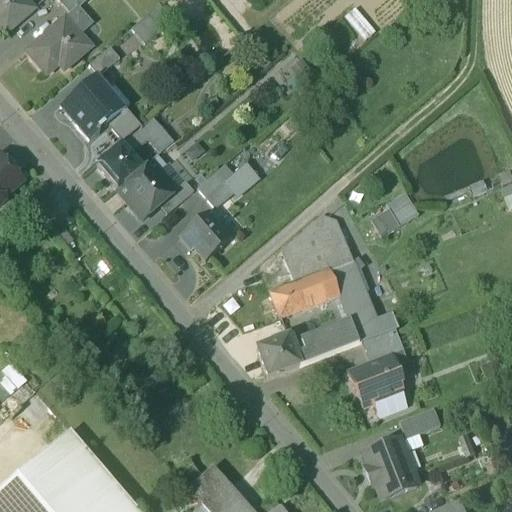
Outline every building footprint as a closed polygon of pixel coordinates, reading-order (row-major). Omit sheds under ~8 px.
[(0,0),(0,32),(5,38),(33,14),(23,2),(25,0),(0,0)] [(53,0),(61,9),(71,0),(53,0)] [(81,0),(71,0),(61,9),(69,19),(86,5),(81,0)] [(135,29),(145,42),(174,22),(165,8),(135,29)] [(91,51),(65,21),(25,56),(45,80),(57,70),(63,76),(91,51)] [(109,52),(88,70),(96,80),(97,81),(119,63),(109,52)] [(97,81),(96,80),(59,112),(87,145),(96,137),(97,138),(103,133),(102,132),(106,129),(124,114),(97,81)] [(124,114),(106,129),(121,147),(139,131),(124,114)] [(152,122),(120,149),(141,174),(149,166),(173,146),(152,122)] [(141,174),(120,149),(95,170),(116,195),(141,174)] [(0,210),(2,209),(3,202),(19,189),(10,178),(10,175),(0,163),(0,210)] [(141,174),(116,195),(142,224),(158,211),(175,196),(174,195),(149,166),(141,174)] [(231,180),(222,188),(231,198),(253,179),(244,168),(231,180)] [(223,170),(196,194),(204,203),(222,188),(231,180),(223,170)] [(184,186),(174,195),(175,196),(158,211),(166,220),(193,196),(184,186)] [(222,188),(204,203),(213,214),(231,198),(222,188)] [(404,228),(422,217),(408,195),(390,207),(404,228)] [(393,212),(374,221),(382,239),(402,230),(393,212)] [(335,226),(321,220),(281,255),(294,289),(328,276),(328,277),(352,268),(335,226)] [(213,233),(203,221),(181,240),(204,266),(229,245),(217,230),(213,233)] [(281,255),(259,274),(268,299),(294,289),(281,255)] [(377,332),(352,268),(328,277),(337,301),(348,329),(349,329),(357,349),(380,340),(377,332)] [(294,289),(268,299),(278,323),(337,301),(328,277),(328,276),(294,289)] [(393,325),(377,332),(380,340),(396,334),(393,325)] [(348,329),(300,347),(304,360),(308,368),(357,349),(349,329),(348,329)] [(394,336),(360,349),(368,370),(370,369),(370,371),(391,363),(390,361),(402,357),(394,336)] [(287,341),(255,354),(266,384),(298,371),(295,363),(287,341)] [(304,360),(295,363),(298,371),(308,368),(304,360)] [(370,371),(345,381),(352,399),(354,398),(361,413),(400,398),(402,397),(395,379),(397,379),(391,363),(370,371)] [(0,408),(31,387),(18,369),(0,381),(0,408)] [(194,376),(182,387),(190,395),(202,384),(194,376)] [(400,398),(371,409),(377,423),(406,412),(400,398)] [(432,415),(397,429),(405,446),(438,433),(432,415)] [(133,511),(69,436),(0,494),(0,511),(133,511)] [(398,446),(362,460),(367,474),(365,475),(372,493),(374,492),(379,506),(416,492),(410,479),(413,477),(406,458),(403,459),(398,446)] [(231,511),(202,479),(187,493),(203,511),(231,511)] [(279,511),(272,501),(258,511),(279,511)]
